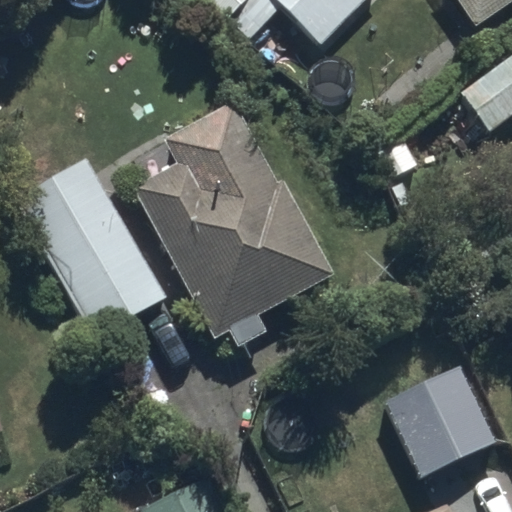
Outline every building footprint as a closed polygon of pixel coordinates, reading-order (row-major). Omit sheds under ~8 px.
[(269,0),(320,51),(371,0),(269,0)] [(460,0),(476,22),(507,0),(460,0)] [(511,36),(449,83),(484,129),(511,108),(511,36)] [(163,135),(176,158),(130,183),(212,336),(229,327),(237,344),(267,328),(258,311),(337,268),(287,176),(279,180),(235,97),(163,135)] [(3,198),(84,341),(169,293),(88,150),(3,198)] [(459,363),(380,404),(418,479),(497,438),(459,363)] [(223,511),(201,471),(136,507),(138,511),(223,511)]
